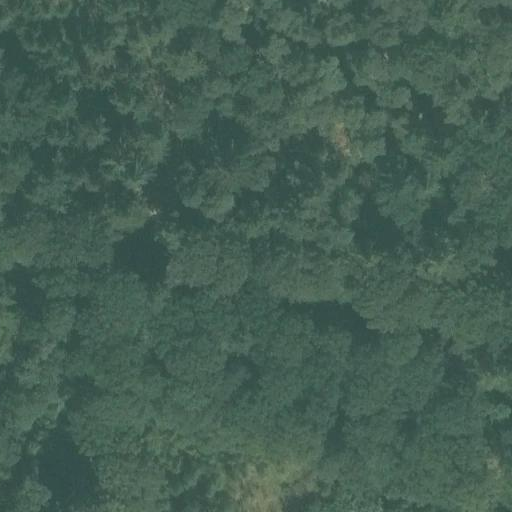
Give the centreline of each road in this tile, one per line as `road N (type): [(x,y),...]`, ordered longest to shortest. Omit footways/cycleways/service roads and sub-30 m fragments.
road 1 (track): [(511,305),(142,237)]
road 2 (track): [(142,237),(0,212)]
